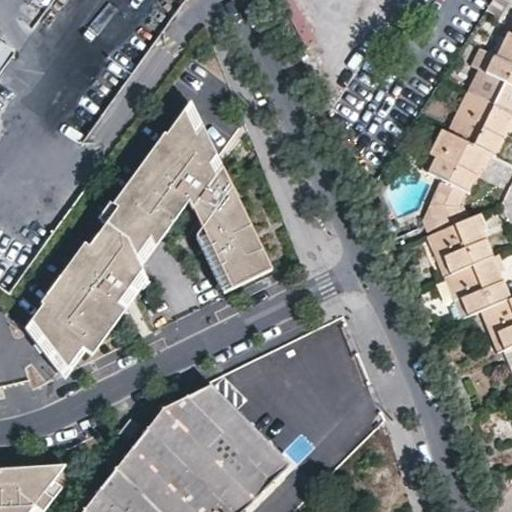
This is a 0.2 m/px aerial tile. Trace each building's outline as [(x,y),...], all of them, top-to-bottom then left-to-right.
[(508,2),(504,0),(493,0),(486,10),(499,18),(508,2)] [(511,15),(503,30),(510,34),(511,29),(511,15)] [(511,63),(511,29),(510,34),(503,30),(491,53),(496,55),(511,63)] [(0,71),(16,48),(0,36),(0,71)] [(496,55),(491,53),(488,52),(480,68),(487,72),(496,55)] [(480,68),(467,92),(511,114),(511,63),(496,55),(487,72),(480,68)] [(511,125),(511,114),(467,92),(455,116),(462,121),(454,136),(492,155),(505,131),(509,132),(511,125)] [(230,290),(269,271),(220,169),(188,104),(164,136),(163,136),(112,206),(116,209),(89,246),(85,243),(41,303),(43,303),(23,330),(61,377),(65,370),(80,349),(90,356),(124,312),(117,306),(140,272),(187,203),(202,233),(230,290)] [(462,121),(455,116),(447,132),(454,136),(462,121)] [(494,156),(492,155),(454,136),(447,132),(444,131),(432,156),(439,159),(431,174),(440,179),(429,202),(456,206),(465,190),(470,193),(482,171),(485,173),(486,171),(494,156)] [(439,159),(432,156),(424,171),(431,174),(439,159)] [(511,183),(511,180),(511,164),(494,156),(486,171),(511,183)] [(422,221),(428,233),(462,219),(456,206),(429,202),(422,221)] [(462,219),(428,233),(438,258),(444,256),(451,272),(492,256),(481,230),(485,229),(478,213),(462,219)] [(230,290),(202,233),(194,237),(223,295),(230,290)] [(468,314),(481,309),(508,297),(498,271),(502,269),(496,254),(492,256),(451,272),(445,275),(456,300),(462,297),(468,314)] [(445,275),(451,272),(444,256),(438,258),(445,275)] [(140,272),(117,306),(124,312),(145,281),(140,272)] [(503,347),(511,342),(511,295),(508,297),(481,309),(491,333),(497,332),(503,347)] [(468,314),(462,297),(456,300),(453,301),(451,305),(456,316),(459,317),(463,316),(468,314)] [(491,333),(497,349),(503,347),(497,332),(491,333)] [(511,342),(503,347),(511,369),(511,342)] [(244,511),(291,465),(211,384),(160,409),(80,511),(244,511)] [(0,511),(43,511),(60,488),(52,482),(63,466),(0,470),(0,511)]
